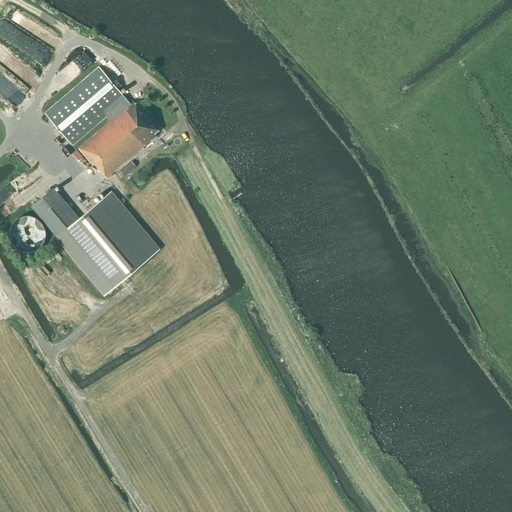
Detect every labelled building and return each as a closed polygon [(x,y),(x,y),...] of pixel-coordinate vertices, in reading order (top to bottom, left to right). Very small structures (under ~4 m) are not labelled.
[(83,69),(78,64),(77,65),(74,61),(60,72),(67,82),(83,69)] [(100,171),(106,179),(151,141),(156,137),(155,135),(159,132),(135,105),(133,103),(130,105),(99,68),(45,115),(71,146),(112,111),(117,117),(78,150),(98,173),(100,171)] [(136,166),(131,161),(116,175),(120,180),(136,166)] [(53,189),(32,208),(106,295),(158,250),(110,194),(79,220),(53,189)] [(30,216),(26,216),(22,216),(18,218),(14,221),(12,224),(10,228),(10,230),(9,233),(9,235),(10,238),(10,241),(11,243),(13,245),(15,248),(18,250),(22,252),(26,253),(30,253),(35,252),(38,250),(42,247),(44,243),(46,239),(46,235),(45,230),(44,226),(41,222),(38,220),(34,217),(30,216)]
